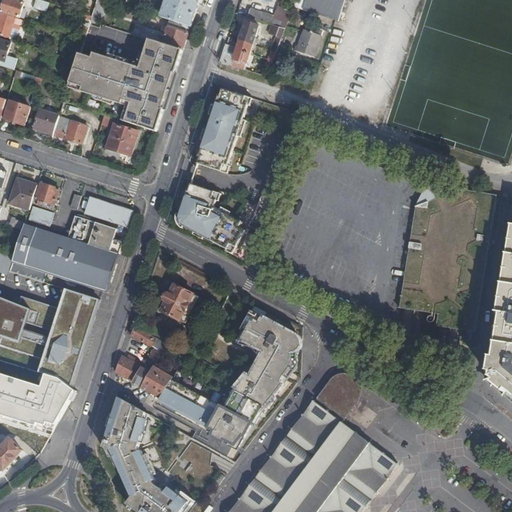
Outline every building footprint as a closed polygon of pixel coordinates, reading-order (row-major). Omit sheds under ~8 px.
[(25,3),(16,0),(6,0),(3,12),(20,18),(25,3)] [(42,0),(35,0),(34,7),(46,11),(49,2),(42,0)] [(92,21),(96,22),(102,0),(98,0),(93,17),(92,21)] [(128,0),(127,6),(139,9),(141,0),(128,0)] [(178,9),(174,21),(193,27),(200,3),(193,1),(190,0),(180,0),(179,3),(173,1),(172,7),(178,9)] [(289,0),(287,7),(293,9),(296,0),(289,0)] [(344,0),(306,0),(303,10),(338,21),(344,0)] [(275,16),(272,25),(285,29),(293,9),(287,7),(279,4),(275,16)] [(157,9),(155,15),(168,19),(170,13),(157,9)] [(248,17),(272,25),(275,16),(250,9),(248,17)] [(13,28),(20,30),(21,26),(23,21),(17,19),(2,14),(0,18),(0,34),(10,38),(13,28)] [(84,45),(88,46),(96,22),(92,21),(85,40),(84,45)] [(240,41),(253,45),(259,26),(247,23),(240,41)] [(276,37),(270,51),(276,53),(285,29),(272,25),(268,34),(276,37)] [(154,41),(158,30),(147,26),(143,37),(151,40),(154,41)] [(309,53),(315,55),(324,30),(312,26),(310,32),(304,30),(296,51),(309,56),(309,53)] [(170,27),(167,33),(164,44),(185,50),(190,34),(170,27)] [(16,40),(20,30),(13,28),(10,38),(16,40)] [(167,33),(158,30),(154,41),(164,44),(167,33)] [(0,64),(14,69),(17,60),(7,57),(12,43),(0,38),(0,64)] [(81,54),(84,45),(85,40),(80,38),(75,52),(73,60),(79,61),(81,54)] [(154,41),(151,40),(142,68),(96,53),(95,57),(81,54),(79,61),(70,88),(132,108),(127,122),(158,132),(185,50),(164,44),(154,41)] [(227,45),(221,63),(245,70),(246,64),(247,64),(253,45),(240,41),(238,48),(227,45)] [(73,60),(75,52),(61,47),(58,55),(67,58),(73,60)] [(261,75),(267,77),(276,53),(270,51),(261,75)] [(58,55),(53,53),(52,58),(55,59),(54,62),(64,66),(67,58),(58,55)] [(35,85),(41,87),(44,79),(37,77),(35,85)] [(60,91),(68,93),(70,88),(62,85),(60,91)] [(200,157),(198,164),(222,172),(224,165),(228,166),(248,105),(244,104),(246,97),(223,89),(220,96),(219,95),(199,157),(200,157)] [(8,100),(0,97),(0,117),(2,118),(8,100)] [(32,109),(11,102),(5,121),(26,127),(32,109)] [(61,117),(61,116),(43,110),(36,129),(55,135),(61,117)] [(115,118),(106,115),(103,125),(112,128),(115,118)] [(89,126),(61,117),(55,135),(83,144),(89,126)] [(141,132),(116,124),(108,149),(133,157),(141,132)] [(35,199),(39,186),(18,180),(11,202),(24,206),(23,208),(31,211),(33,204),(35,199)] [(215,192),(191,184),(189,191),(188,191),(180,215),(179,217),(183,226),(186,228),(233,255),(246,231),(240,228),(243,222),(215,207),(217,201),(213,199),(215,192)] [(37,200),(35,199),(33,204),(43,207),(43,208),(54,212),(57,205),(59,205),(60,202),(58,201),(61,191),(42,185),(37,200)] [(440,327),(471,332),(475,333),(497,195),(463,190),(461,190),(415,207),(411,236),(400,309),(404,309),(438,315),(437,324),(436,326),(440,327)] [(79,211),(83,198),(77,196),(72,209),(79,211)] [(131,228),(136,212),(92,198),(87,214),(131,228)] [(51,227),(56,213),(34,206),(30,220),(51,227)] [(179,217),(180,215),(179,216),(178,217),(177,220),(177,222),(178,224),(179,226),(182,228),(184,228),(186,228),(183,226),(179,217)] [(73,227),(126,244),(126,242),(116,239),(119,230),(77,217),(73,227)] [(26,225),(27,224),(13,220),(10,227),(24,231),(26,225)] [(34,227),(52,233),(53,228),(36,222),(34,227)] [(124,248),(126,244),(73,227),(70,239),(52,233),(34,227),(26,225),(24,231),(22,238),(17,255),(13,266),(11,272),(39,281),(42,271),(110,293),(124,248)] [(511,228),(507,262),(496,332),(489,379),(511,398),(511,228)] [(17,236),(11,253),(17,255),(22,238),(17,236)] [(11,253),(0,249),(0,270),(10,274),(11,272),(13,266),(17,255),(11,253)] [(259,256),(252,253),(248,263),(255,265),(259,256)] [(181,321),(194,295),(176,286),(163,312),(181,321)] [(21,302),(2,296),(0,301),(0,337),(2,338),(0,344),(0,347),(45,361),(42,372),(62,379),(74,388),(102,302),(69,291),(64,307),(24,294),(21,302)] [(186,324),(200,298),(194,295),(181,321),(186,324)] [(300,337),(254,313),(252,314),(242,333),(247,336),(243,344),(261,355),(259,359),(256,364),(253,369),(234,391),(237,392),(226,410),(220,410),(171,381),(166,391),(162,397),(214,429),(213,431),(217,433),(215,436),(220,439),(221,439),(222,439),(223,438),(233,444),(239,435),(242,437),(251,423),(253,425),(261,412),(268,403),(275,396),(289,379),(293,374),(297,369),(299,366),(298,363),(293,360),(294,355),(300,352),(304,347),(304,342),(300,337)] [(151,324),(147,330),(171,343),(175,336),(151,324)] [(158,340),(135,327),(132,336),(153,348),(158,340)] [(124,357),(117,374),(134,383),(142,369),(150,374),(156,366),(163,353),(155,349),(146,366),(130,357),(128,360),(124,357)] [(142,388),(151,392),(155,394),(159,387),(166,391),(171,381),(174,377),(156,366),(150,374),(142,388)] [(142,369),(134,383),(142,388),(150,374),(142,369)] [(20,390),(26,394),(35,380),(30,376),(20,390)] [(155,394),(158,396),(161,398),(162,397),(166,391),(159,387),(155,394)] [(142,409),(120,398),(104,447),(111,450),(134,498),(131,504),(142,511),(183,511),(191,502),(172,487),(167,493),(157,484),(157,479),(148,460),(144,451),(141,451),(139,448),(141,446),(147,428),(149,421),(146,419),(148,413),(142,409)] [(344,454),(298,420),(228,511),(369,511),(388,487),(344,454)] [(31,430),(29,436),(40,441),(43,435),(31,430)] [(11,439),(0,451),(0,475),(23,450),(11,439)]
